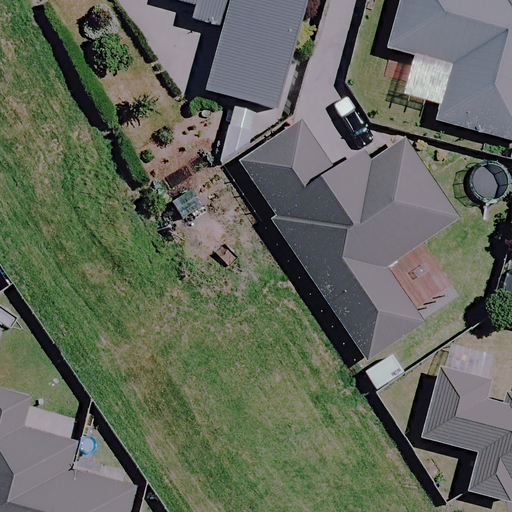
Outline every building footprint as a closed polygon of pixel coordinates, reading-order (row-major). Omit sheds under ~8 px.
[(302,0),(151,0),(147,15),(216,34),(199,95),(270,115),(302,0)] [(511,0),(399,0),(384,53),(447,71),(432,126),(511,148),(511,0)] [(332,186),(297,129),(234,168),(358,368),(418,332),(381,272),(449,230),(397,146),(332,186)] [(511,394),(482,387),(436,375),(419,446),(473,459),(462,500),(506,511),(510,496),(511,496),(511,394)] [(21,432),(28,406),(0,398),(0,511),(122,511),(127,493),(60,475),(68,445),(21,432)]
